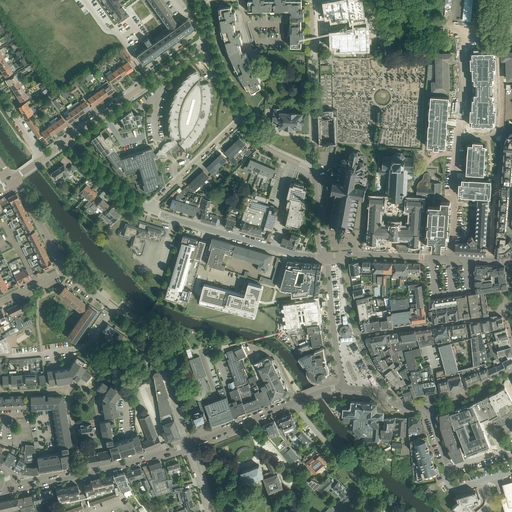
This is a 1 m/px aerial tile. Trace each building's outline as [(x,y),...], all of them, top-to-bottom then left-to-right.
[(73,17),(89,7),(84,0),(76,0),(66,7),(73,17)] [(102,0),(118,23),(122,20),(129,15),(123,8),(119,2),(121,0),(148,0),(168,27),(171,31),(152,44),(148,38),(144,41),(148,47),(147,48),(146,48),(139,53),(137,55),(137,56),(142,63),(145,61),(146,60),(150,57),(193,27),(187,19),(185,21),(184,21),(182,23),(179,20),(176,22),(159,0),(102,0)] [(292,11),(292,0),(286,0),(275,0),(265,0),(264,0),(253,0),(254,1),(248,1),(248,11),(249,11),(249,10),(253,9),(253,11),(265,11),(265,12),(270,12),(270,9),(275,9),(275,11),(287,11),(292,11)] [(302,9),(302,6),(302,0),(292,0),(292,11),(292,14),(290,14),(291,21),(292,21),(292,30),(291,30),(291,42),(290,42),(290,47),(301,47),(301,41),(304,41),(304,37),(306,37),(306,32),(304,32),(303,30),(301,30),(301,20),(304,20),(304,15),(306,15),(306,10),(303,10),(303,9),(302,9)] [(360,0),(341,0),(325,3),(327,17),(332,16),(332,20),(351,17),(351,21),(354,20),(356,27),(355,27),(355,31),(332,32),(333,46),(336,46),(337,49),(368,48),(367,27),(365,17),(363,17),(360,0)] [(231,7),(224,8),(224,7),(224,6),(223,5),(222,5),(221,5),(220,5),(219,6),(219,7),(220,14),(221,25),(222,25),(223,31),(225,36),(224,37),(227,48),(228,47),(230,53),(229,53),(230,53),(232,58),(232,59),(236,69),(237,69),(239,74),(239,75),(239,74),(242,79),(247,89),(248,89),(251,94),(251,95),(252,95),(253,96),(254,96),(254,95),(255,95),(255,94),(256,94),(256,93),(256,92),(255,91),(261,87),(258,83),(261,81),(259,77),(260,76),(258,72),(256,74),(255,72),(253,73),(250,69),(248,64),(250,63),(249,61),(251,60),(249,56),(248,57),(246,53),(243,54),(241,49),(240,44),(242,43),(241,38),(243,38),(241,34),(239,34),(239,32),(236,33),(235,28),(234,23),(236,22),(236,21),(238,20),(237,16),(236,16),(235,12),(232,12),(231,7)] [(89,38),(98,31),(91,21),(93,20),(90,15),(74,27),(78,32),(82,29),(89,38)] [(470,115),(470,121),(472,121),(471,125),(471,126),(475,126),(478,126),(479,126),(479,128),(486,128),(487,128),(487,126),(493,126),(493,121),(494,121),(495,121),(496,110),(494,110),(494,100),(493,100),(493,95),(492,95),(491,95),(491,89),(491,84),(492,84),(493,84),(493,79),(494,79),(494,68),(496,68),(496,57),(495,57),(494,57),(494,54),(494,52),(492,53),(490,53),(473,53),(472,53),(472,54),(472,56),(472,58),(470,58),(470,69),(472,69),(472,79),(474,79),(474,84),(474,91),(474,94),(474,100),(472,99),(472,110),(470,110),(470,115)] [(511,52),(502,53),(503,59),(507,59),(508,79),(511,79),(511,52)] [(448,91),(447,61),(452,61),(452,54),(437,55),(437,83),(433,83),(433,91),(448,91)] [(11,63),(8,65),(6,62),(0,65),(0,68),(2,72),(9,67),(12,65),(11,63)] [(122,66),(127,73),(133,69),(128,62),(122,66)] [(122,76),(127,73),(122,66),(117,69),(122,76)] [(12,73),(10,69),(9,67),(2,72),(5,77),(12,73)] [(100,132),(91,139),(103,156),(106,154),(107,155),(106,155),(113,164),(111,166),(118,175),(122,172),(121,170),(124,169),(125,173),(136,169),(136,168),(139,167),(143,183),(142,184),(137,185),(138,189),(139,191),(141,192),(142,192),(144,191),(160,186),(164,184),(161,174),(158,175),(154,160),(160,158),(161,158),(162,158),(163,158),(164,158),(165,158),(165,159),(166,159),(166,158),(165,158),(165,153),(171,148),(175,145),(178,142),(185,150),(184,150),(185,150),(186,148),(189,145),(190,146),(194,139),(195,141),(199,133),(200,134),(203,126),(204,127),(206,119),(208,119),(208,111),(210,111),(209,103),(211,103),(210,95),(211,95),(209,87),(211,87),(209,82),(208,82),(202,84),(201,78),(201,77),(196,70),(197,69),(196,68),(195,69),(189,73),(190,75),(187,77),(183,79),(185,80),(179,86),(180,87),(175,93),(176,94),(172,101),(173,101),(169,109),(171,109),(168,117),(170,117),(168,125),(170,125),(169,133),(171,133),(171,139),(172,139),(172,141),(171,141),(170,141),(169,141),(169,142),(168,142),(167,142),(166,142),(166,143),(165,143),(164,144),(163,145),(162,146),(162,147),(161,148),(161,149),(161,150),(159,150),(159,149),(159,150),(159,151),(158,151),(158,152),(157,153),(156,154),(155,154),(154,155),(152,150),(152,148),(149,140),(123,148),(118,150),(115,145),(114,144),(115,143),(109,135),(106,137),(104,135),(103,135),(103,136),(100,132)] [(117,80),(122,76),(117,69),(112,73),(117,80)] [(21,79),(20,77),(17,73),(14,75),(14,76),(7,80),(10,86),(18,81),(21,79)] [(112,84),(117,80),(112,73),(107,77),(112,84)] [(13,91),(21,86),(18,81),(10,86),(13,91)] [(108,95),(114,91),(109,84),(107,81),(101,85),(103,88),(108,95)] [(26,87),(25,88),(23,85),(21,86),(13,91),(17,96),(24,92),(28,89),(26,87)] [(72,93),(78,89),(75,85),(69,89),(70,90),(72,92),(72,93)] [(103,99),(108,95),(103,88),(98,91),(103,99)] [(98,102),(103,99),(98,91),(93,95),(98,102)] [(29,92),(26,94),(24,92),(17,96),(20,102),(25,99),(25,100),(30,97),(31,96),(29,92)] [(93,106),(98,102),(93,95),(88,99),(93,106)] [(428,136),(427,147),(430,147),(430,150),(443,151),(443,148),(445,148),(447,126),(444,125),(444,119),(448,119),(449,108),(448,108),(449,97),(437,96),(435,96),(431,96),(430,106),(429,118),(429,124),(428,124),(428,136)] [(90,108),(87,104),(83,98),(81,100),(83,102),(80,105),(85,112),(90,108)] [(55,100),(53,101),(59,109),(62,107),(59,102),(58,103),(55,100)] [(85,112),(80,105),(78,101),(72,105),(80,115),(85,112)] [(22,112),(29,108),(26,102),(19,107),(22,112)] [(33,113),(35,111),(33,105),(29,108),(22,112),(25,118),(33,113)] [(75,119),(80,115),(72,105),(67,108),(70,112),(75,119)] [(272,130),(279,131),(279,127),(285,128),(293,129),(293,128),(302,129),(302,124),(304,124),(304,118),(302,118),(303,114),(287,112),(288,109),(274,108),(272,130)] [(511,108),(506,110),(504,132),(503,145),(502,145),(502,146),(502,147),(502,148),(503,148),(503,149),(502,160),(503,160),(503,163),(502,171),(502,174),(501,184),(500,184),(499,193),(500,193),(500,197),(499,197),(499,205),(499,208),(498,215),(498,218),(497,226),(497,230),(496,233),(497,233),(496,236),(496,241),(496,242),(496,244),(495,244),(494,255),(500,256),(502,256),(503,256),(507,255),(508,254),(511,251),(511,239),(511,237),(510,237),(510,236),(507,233),(506,232),(506,231),(506,230),(506,227),(507,227),(507,219),(507,216),(508,216),(508,208),(508,205),(509,198),(509,194),(510,184),(511,184),(511,182),(511,181),(511,108)] [(133,113),(132,111),(131,110),(119,118),(122,122),(124,129),(136,126),(135,124),(141,123),(139,114),(134,115),(132,113),(133,113)] [(70,123),(75,119),(70,112),(65,116),(70,123)] [(336,143),(336,138),(335,138),(335,133),(336,133),(335,132),(335,128),(335,127),(335,123),(334,118),(335,118),(336,118),(335,112),(330,112),(325,112),(323,115),(320,115),(320,118),(321,143),(321,144),(336,143)] [(62,117),(59,120),(57,117),(55,118),(57,121),(62,128),(67,125),(62,117)] [(57,132),(62,128),(57,121),(52,125),(57,132)] [(57,132),(52,125),(50,123),(45,127),(52,136),(57,132)] [(46,139),(52,136),(45,127),(43,128),(44,130),(41,132),(36,136),(38,139),(43,135),(46,139)] [(247,156),(252,152),(249,149),(247,151),(243,147),(245,144),(239,138),(235,142),(243,151),(247,156)] [(467,151),(466,174),(484,175),(485,152),(485,145),(483,145),(483,142),(482,142),(482,140),(471,139),(470,144),(468,144),(468,151),(467,151)] [(240,154),(243,151),(235,142),(230,147),(236,153),(240,158),(242,156),(240,154)] [(233,156),(236,153),(230,147),(225,152),(230,157),(228,158),(236,167),(239,164),(236,162),(237,161),(233,156)] [(354,229),(359,198),(362,198),(363,198),(363,197),(364,197),(365,197),(367,187),(365,187),(367,177),(368,177),(368,176),(367,176),(363,176),(367,173),(366,168),(366,165),(366,164),(365,164),(364,162),(366,161),(366,158),(364,155),(362,155),(362,154),(360,152),(353,151),(350,153),(349,157),(348,158),(344,157),(341,159),(340,160),(341,160),(340,163),(339,162),(338,163),(334,163),(334,162),(333,162),(330,181),(331,182),(332,182),(330,191),(331,191),(332,191),(331,193),(333,193),(335,194),(329,225),(330,225),(330,226),(331,226),(331,225),(336,226),(337,227),(337,229),(335,229),(335,230),(337,230),(337,232),(344,233),(345,231),(346,232),(347,231),(345,231),(345,228),(352,229),(352,230),(353,229),(354,229)] [(379,167),(379,174),(383,174),(383,177),(387,178),(386,192),(385,191),(385,194),(385,197),(388,197),(388,200),(403,201),(403,198),(407,198),(407,196),(408,193),(407,193),(408,181),(408,178),(411,179),(412,176),(415,176),(416,176),(417,169),(415,169),(413,168),(413,167),(414,160),(415,160),(414,160),(414,158),(411,158),(411,156),(410,156),(410,158),(408,157),(408,156),(408,157),(404,157),(405,157),(406,156),(405,156),(402,153),(402,152),(401,153),(397,152),(396,151),(396,152),(396,153),(392,156),(391,155),(391,156),(392,156),(392,157),(389,157),(389,155),(388,155),(388,156),(383,156),(382,167),(381,167),(379,167)] [(227,160),(224,157),(221,154),(216,158),(222,164),(227,160)] [(217,169),(222,164),(216,158),(211,163),(217,169)] [(247,162),(244,169),(252,172),(253,170),(257,162),(251,159),(249,163),(247,162)] [(258,175),(263,164),(257,162),(253,170),(250,177),(252,178),(253,177),(255,174),(258,175)] [(212,173),(217,169),(211,163),(207,167),(212,173)] [(264,178),(269,167),(263,164),(258,175),(255,181),(258,182),(260,177),(264,178)] [(64,165),(58,169),(65,179),(70,174),(69,173),(72,171),(73,172),(76,169),(72,165),(68,168),(67,169),(64,165)] [(265,182),(268,176),(271,178),(275,170),(269,167),(264,178),(260,187),(262,187),(264,182),(265,182)] [(51,174),(57,183),(61,180),(60,178),(61,178),(63,181),(65,179),(58,169),(51,174)] [(209,177),(207,174),(203,170),(199,175),(204,181),(209,177)] [(417,187),(417,196),(423,197),(423,199),(430,200),(430,203),(440,204),(440,201),(440,198),(440,197),(441,183),(438,182),(436,182),(431,182),(431,183),(429,183),(429,181),(430,176),(430,175),(429,174),(429,173),(428,173),(427,173),(426,173),(425,173),(424,174),(424,175),(423,175),(423,176),(423,177),(423,178),(423,179),(422,179),(421,180),(420,181),(419,182),(418,183),(418,184),(417,185),(417,187)] [(204,186),(207,183),(204,181),(199,175),(194,179),(200,186),(208,194),(210,192),(204,186)] [(195,190),(200,186),(194,179),(186,187),(190,191),(192,192),(196,193),(195,190)] [(459,183),(458,193),(461,193),(461,196),(476,197),(490,197),(490,194),(491,194),(491,183),(491,180),(484,180),(469,179),(462,179),(459,179),(459,183)] [(282,225),(288,227),(292,228),(293,224),(300,226),(301,223),(303,222),(305,214),(304,213),(303,213),(307,197),(306,196),(305,196),(307,187),(304,187),(304,186),(303,184),(295,182),(294,183),(294,184),(290,183),(287,197),(289,197),(282,225)] [(57,186),(63,195),(66,192),(60,184),(57,186)] [(85,197),(91,190),(86,185),(80,193),(77,190),(72,196),(75,199),(80,193),(85,197)] [(186,194),(188,192),(185,188),(177,196),(175,200),(173,199),(170,208),(177,210),(180,199),(180,198),(182,196),(185,193),(186,194)] [(88,207),(92,203),(90,201),(96,194),(91,190),(85,197),(89,201),(85,205),(88,207)] [(238,221),(236,228),(239,229),(248,231),(251,232),(251,233),(265,237),(265,238),(269,239),(278,208),(274,207),(274,206),(271,205),(271,206),(265,205),(257,202),(258,200),(266,203),(268,203),(269,199),(267,198),(267,199),(261,197),(257,195),(254,195),(247,192),(244,203),(242,209),(245,210),(241,222),(238,221)] [(369,237),(369,243),(376,244),(377,237),(380,237),(392,238),(396,238),(411,239),(410,245),(418,246),(419,234),(420,227),(419,227),(420,211),(420,209),(423,209),(423,200),(423,199),(423,197),(417,196),(413,196),(407,196),(407,198),(406,207),(406,210),(407,210),(406,214),(410,214),(409,224),(409,223),(408,223),(408,224),(407,224),(407,225),(408,225),(408,226),(400,226),(400,222),(390,222),(389,225),(381,224),(382,224),(382,223),(382,222),(381,222),(380,222),(380,211),(381,211),(384,211),(384,210),(384,209),(385,206),(384,206),(385,197),(385,194),(379,194),(379,193),(373,192),(373,196),(370,196),(369,206),(371,206),(369,231),(369,236),(369,237)] [(13,203),(19,199),(16,193),(16,194),(10,197),(8,197),(8,198),(9,200),(11,204),(13,203)] [(189,214),(193,202),(194,199),(195,195),(193,194),(192,198),(191,198),(190,201),(186,200),(183,212),(189,214)] [(183,212),(186,200),(188,197),(186,196),(185,200),(184,200),(180,199),(177,210),(183,212)] [(200,212),(204,198),(204,197),(201,196),(199,204),(193,202),(189,214),(195,215),(197,211),(200,212)] [(210,216),(209,215),(208,214),(208,213),(209,213),(209,211),(208,211),(208,210),(209,210),(209,208),(208,208),(209,207),(210,207),(211,201),(204,198),(200,212),(198,217),(202,218),(201,221),(216,225),(216,223),(218,223),(219,218),(218,218),(218,216),(211,214),(210,216)] [(16,208),(22,205),(19,199),(13,203),(11,204),(14,209),(16,208)] [(101,216),(104,213),(106,211),(105,209),(109,205),(102,199),(102,200),(101,199),(96,205),(92,202),(92,203),(88,207),(86,210),(85,209),(84,211),(85,212),(86,211),(89,214),(91,214),(98,207),(102,211),(98,216),(100,218),(101,216)] [(429,205),(426,244),(432,244),(431,250),(441,250),(442,245),(447,245),(450,201),(441,201),(441,206),(429,205)] [(455,250),(455,253),(486,255),(487,245),(485,245),(488,202),(478,202),(478,204),(475,239),(472,235),(467,239),(471,243),(470,244),(455,243),(455,250)] [(19,214),(25,211),(22,205),(16,208),(14,209),(17,215),(19,214)] [(112,224),(116,219),(120,215),(112,208),(105,214),(104,213),(101,216),(106,221),(107,220),(108,221),(108,222),(111,225),(112,224)] [(22,220),(28,217),(25,211),(19,214),(17,215),(20,221),(22,220)] [(237,218),(231,216),(232,214),(229,213),(225,227),(233,230),(237,218)] [(23,227),(31,223),(28,217),(22,220),(20,221),(23,227)] [(135,251),(137,255),(140,255),(142,254),(146,241),(143,240),(144,237),(159,242),(160,236),(162,237),(162,235),(163,235),(165,234),(165,232),(164,230),(139,222),(138,228),(126,224),(124,229),(122,229),(122,230),(121,230),(119,231),(119,234),(120,236),(129,239),(130,236),(133,237),(130,248),(135,250),(135,251)] [(26,233),(34,229),(31,223),(23,227),(26,233)] [(30,241),(38,237),(35,231),(29,234),(27,235),(29,239),(30,241)] [(300,237),(299,237),(300,236),(292,234),(291,238),(287,236),(286,238),(283,237),(281,245),(290,248),(295,250),(298,241),(299,241),(300,240),(301,238),(300,237)] [(192,290),(201,259),(206,242),(200,240),(199,243),(197,243),(198,239),(184,235),(165,298),(179,302),(180,298),(189,301),(192,290)] [(35,246),(41,243),(38,237),(30,241),(33,247),(35,246)] [(271,255),(216,239),(212,238),(209,248),(212,249),(207,264),(224,269),(226,265),(222,264),(225,253),(260,263),(258,270),(266,272),(271,255)] [(38,252),(44,249),(41,243),(35,246),(33,247),(36,253),(38,252)] [(41,258),(47,255),(44,249),(38,252),(36,253),(39,259),(41,258)] [(44,263),(50,260),(47,255),(41,258),(39,259),(42,264),(44,263)] [(47,269),(53,266),(50,260),(44,263),(42,264),(45,270),(46,269),(47,269)] [(314,263),(312,263),(311,263),(308,263),(309,263),(308,263),(307,263),(304,263),(304,262),(303,262),(299,262),(300,262),(298,261),(298,262),(295,262),(295,261),(294,261),(293,261),(292,261),(291,261),(290,260),(289,260),(288,260),(279,288),(287,290),(290,290),(291,292),(291,293),(291,296),(304,295),(307,295),(308,295),(309,294),(309,295),(310,294),(311,294),(316,294),(317,293),(317,294),(318,293),(319,290),(319,287),(320,287),(320,286),(319,286),(320,284),(320,283),(320,280),(321,281),(321,280),(320,280),(320,279),(320,273),(321,273),(321,272),(320,272),(321,270),(322,269),(321,269),(322,265),(322,264),(321,264),(318,264),(317,264),(314,263)] [(279,269),(281,263),(276,262),(275,267),(276,267),(272,280),(261,276),(259,281),(274,286),(276,281),(279,269)] [(361,272),(360,267),(359,267),(358,262),(349,263),(351,275),(351,278),(356,278),(355,275),(361,274),(361,276),(371,275),(371,274),(371,272),(370,272),(370,271),(361,272)] [(361,267),(360,267),(361,272),(370,271),(370,268),(370,262),(363,262),(363,264),(361,264),(361,266),(361,267)] [(383,262),(382,262),(373,262),(373,272),(382,272),(383,272),(383,262)] [(392,268),(392,263),(383,262),(383,272),(382,272),(382,274),(385,274),(385,276),(382,276),(382,277),(382,284),(382,285),(382,289),(385,289),(385,277),(386,277),(386,275),(392,275),(392,268)] [(402,275),(402,263),(393,263),(393,268),(393,278),(397,278),(397,277),(398,278),(398,282),(402,282),(402,279),(401,279),(401,275),(402,275)] [(420,264),(411,263),(408,263),(408,272),(409,272),(408,275),(415,275),(415,274),(416,274),(416,275),(421,275),(420,264)] [(500,266),(497,266),(476,265),(474,293),(485,292),(508,289),(505,271),(504,267),(500,267),(500,266)] [(31,279),(27,270),(26,269),(20,272),(25,282),(31,279)] [(19,285),(25,282),(20,272),(14,275),(15,276),(19,285)] [(423,295),(422,286),(419,286),(419,283),(414,284),(408,285),(409,290),(415,289),(415,295),(423,295)] [(201,296),(200,301),(253,315),(260,287),(248,284),(245,295),(245,297),(239,296),(236,295),(213,288),(211,288),(209,287),(209,285),(205,284),(204,284),(204,285),(203,288),(203,289),(201,295),(201,296)] [(65,287),(58,294),(82,314),(66,336),(75,342),(76,340),(79,336),(86,327),(88,323),(93,316),(94,318),(95,318),(99,311),(90,304),(89,304),(88,306),(86,304),(84,303),(82,301),(79,299),(75,295),(72,292),(70,291),(69,290),(67,289),(65,287)] [(363,293),(362,288),(353,290),(355,299),(356,298),(364,297),(372,295),(371,291),(363,293)] [(486,297),(485,292),(474,293),(429,300),(429,311),(430,315),(431,315),(432,323),(449,321),(459,319),(460,319),(465,319),(489,315),(488,309),(487,303),(486,297)] [(373,299),(372,299),(372,295),(364,297),(356,298),(357,303),(363,302),(373,300),(373,299)] [(411,314),(411,310),(410,310),(408,298),(397,299),(397,300),(396,300),(396,298),(390,299),(391,309),(393,326),(412,324),(411,314)] [(283,304),(287,328),(320,323),(319,315),(318,307),(317,299),(283,304)] [(372,305),(374,305),(373,300),(363,302),(357,303),(359,314),(368,312),(373,311),(372,305)] [(19,313),(22,311),(21,308),(22,307),(21,304),(19,305),(19,304),(13,307),(17,314),(19,313)] [(379,311),(378,306),(374,306),(374,305),(372,305),(373,311),(373,313),(368,315),(368,318),(370,330),(381,328),(379,318),(384,318),(383,310),(379,311)] [(17,314),(13,307),(7,309),(12,319),(14,318),(17,324),(15,325),(17,328),(23,326),(22,324),(19,319),(17,314)] [(426,322),(425,313),(424,307),(416,308),(417,314),(411,314),(412,324),(426,322)] [(388,327),(393,326),(391,309),(383,310),(384,318),(387,317),(387,319),(388,327)] [(360,320),(368,318),(368,315),(373,313),(373,311),(368,312),(359,314),(360,320)] [(504,324),(504,325),(502,317),(496,318),(496,319),(490,320),(489,319),(469,323),(471,331),(470,331),(471,337),(479,335),(485,333),(486,334),(491,332),(506,328),(504,324)] [(363,332),(370,330),(368,318),(360,320),(363,332)] [(30,319),(22,324),(23,326),(24,328),(32,323),(30,319)] [(292,336),(297,335),(303,334),(321,331),(320,323),(287,328),(288,335),(291,334),(291,335),(292,335),(292,336)] [(468,339),(467,332),(466,323),(448,326),(449,336),(450,341),(452,340),(453,343),(468,339)] [(103,332),(102,333),(104,334),(104,335),(105,340),(105,343),(107,343),(110,342),(114,342),(115,340),(117,342),(118,342),(119,341),(120,342),(129,340),(129,339),(124,336),(123,337),(123,336),(124,335),(117,330),(116,330),(116,329),(115,328),(108,324),(103,331),(103,332)] [(24,334),(34,329),(32,325),(22,330),(24,334)] [(450,341),(449,336),(448,326),(446,327),(433,328),(434,333),(435,337),(436,343),(450,341)] [(350,333),(350,329),(347,327),(346,327),(345,327),(343,327),(341,330),(342,334),(344,336),(348,336),(350,333)] [(433,328),(431,329),(431,328),(424,329),(426,338),(423,338),(423,341),(433,339),(434,341),(418,343),(420,347),(430,345),(436,343),(435,337),(434,333),(433,328)] [(494,341),(508,336),(506,328),(491,332),(494,341)] [(434,341),(433,339),(423,341),(423,338),(426,338),(424,329),(415,330),(417,339),(418,343),(434,341)] [(417,339),(415,330),(399,333),(400,338),(401,341),(400,341),(400,343),(399,343),(400,350),(403,349),(404,352),(412,349),(413,352),(421,350),(420,347),(418,343),(417,339)] [(323,343),(321,331),(303,334),(303,339),(305,339),(306,343),(304,343),(303,342),(299,344),(296,339),(298,338),(297,335),(292,336),(292,339),(296,344),(300,351),(302,352),(323,343)] [(397,344),(397,342),(398,341),(398,338),(397,333),(389,334),(390,343),(391,347),(393,353),(397,351),(400,350),(399,343),(397,344)] [(391,347),(390,343),(389,334),(374,337),(375,345),(376,344),(377,345),(387,343),(388,348),(391,347)] [(462,369),(461,369),(462,372),(463,377),(467,386),(481,380),(481,381),(491,376),(486,366),(485,363),(486,363),(489,362),(488,358),(486,353),(486,352),(485,349),(484,347),(479,335),(471,337),(472,346),(472,351),(473,356),(473,361),(474,366),(470,367),(469,367),(462,369)] [(511,350),(511,346),(508,337),(508,336),(494,341),(493,341),(487,343),(490,350),(491,351),(493,356),(494,358),(495,359),(500,356),(501,358),(506,369),(511,365),(511,350)] [(369,347),(375,345),(374,337),(367,338),(366,339),(369,347)] [(0,353),(6,353),(9,353),(9,350),(10,350),(9,349),(9,347),(5,338),(0,339),(0,353)] [(210,353),(220,350),(217,339),(207,342),(210,353)] [(441,370),(436,371),(436,374),(437,376),(438,383),(440,392),(450,389),(450,390),(462,387),(463,387),(461,378),(460,375),(459,373),(458,370),(458,369),(456,363),(456,362),(455,358),(455,357),(455,356),(454,353),(453,349),(452,348),(451,343),(450,341),(438,343),(445,369),(442,370),(441,370)] [(363,378),(369,376),(357,343),(344,347),(348,357),(347,357),(353,373),(354,373),(353,368),(354,368),(356,373),(361,371),(363,378)] [(372,355),(388,348),(387,343),(377,345),(376,344),(375,345),(369,347),(372,355)] [(242,345),(235,349),(244,369),(246,367),(245,363),(244,363),(244,362),(244,360),(248,358),(244,349),(242,345)] [(395,359),(394,358),(393,353),(391,347),(388,348),(372,355),(375,362),(382,358),(383,359),(391,354),(393,359),(395,359)] [(325,359),(325,357),(327,356),(326,348),(324,349),(323,348),(315,352),(311,354),(311,353),(308,355),(307,355),(299,358),(305,367),(325,359)] [(231,350),(227,352),(229,358),(227,359),(235,381),(229,383),(229,384),(228,384),(228,385),(230,390),(230,391),(238,413),(237,413),(238,415),(238,414),(247,411),(251,410),(260,406),(255,392),(248,378),(248,377),(245,371),(244,369),(235,349),(231,350)] [(412,349),(404,352),(407,362),(405,364),(407,367),(399,373),(397,370),(399,368),(394,361),(393,361),(388,365),(380,370),(386,377),(389,380),(393,386),(393,385),(396,388),(400,387),(400,386),(404,385),(412,382),(411,382),(408,375),(411,374),(410,371),(417,370),(415,358),(422,356),(421,350),(413,352),(412,349)] [(407,362),(404,352),(403,349),(400,350),(397,351),(402,358),(401,359),(404,363),(405,364),(407,362)] [(393,361),(393,359),(391,354),(383,359),(382,358),(375,362),(380,370),(388,365),(393,361)] [(199,356),(189,360),(199,388),(203,399),(208,395),(207,393),(210,392),(207,385),(204,376),(206,375),(199,356)] [(256,375),(248,378),(255,392),(260,406),(273,402),(283,398),(282,397),(288,395),(288,394),(289,394),(289,393),(290,393),(290,392),(290,391),(289,391),(289,390),(275,360),(274,361),(273,359),(268,356),(251,365),(256,375)] [(506,369),(501,358),(500,356),(495,359),(493,360),(494,363),(496,362),(498,366),(496,367),(498,373),(506,369)] [(50,370),(47,371),(49,385),(54,384),(54,383),(56,382),(57,383),(62,383),(61,381),(64,381),(64,382),(69,381),(69,380),(72,380),(72,379),(74,379),(74,378),(77,380),(80,376),(84,379),(85,377),(87,379),(90,375),(91,374),(86,370),(84,369),(86,367),(84,366),(82,365),(83,364),(84,362),(77,357),(72,363),(71,364),(72,365),(69,368),(69,369),(70,369),(69,370),(67,369),(50,372),(50,370)] [(399,368),(403,365),(398,358),(395,360),(394,361),(399,368)] [(326,363),(325,363),(326,363),(325,359),(305,367),(306,369),(307,367),(309,369),(307,370),(307,371),(307,372),(307,373),(307,374),(307,375),(308,376),(308,377),(309,378),(310,379),(311,380),(312,381),(313,381),(314,382),(315,382),(316,382),(317,382),(318,382),(319,382),(318,382),(318,380),(319,379),(320,379),(320,380),(321,380),(322,380),(322,381),(323,380),(324,380),(325,380),(325,379),(326,379),(326,378),(327,378),(327,377),(327,376),(327,375),(326,374),(326,373),(327,372),(329,373),(329,372),(329,371),(329,370),(329,369),(329,368),(328,367),(328,366),(327,365),(327,364),(326,363)] [(429,374),(432,373),(430,364),(424,366),(425,369),(428,368),(429,374)] [(496,367),(495,366),(494,364),(491,366),(487,365),(486,366),(491,376),(498,373),(496,367)] [(421,380),(419,376),(421,375),(420,370),(417,370),(410,371),(411,374),(408,375),(411,382),(412,382),(415,389),(416,395),(417,395),(425,394),(423,383),(422,383),(421,379),(421,380)] [(10,384),(9,375),(5,375),(5,373),(5,372),(4,371),(0,373),(1,375),(2,375),(2,381),(3,386),(2,386),(3,386),(6,386),(6,385),(8,385),(8,384),(10,384)] [(43,385),(46,385),(44,371),(41,371),(41,373),(37,374),(38,383),(40,382),(40,385),(43,385)] [(160,398),(167,396),(165,391),(164,391),(163,389),(165,389),(160,375),(160,374),(159,374),(159,373),(158,373),(157,373),(156,373),(155,373),(154,374),(154,375),(153,375),(153,376),(153,377),(158,405),(162,404),(160,398)] [(434,377),(431,377),(431,375),(422,376),(423,382),(423,383),(425,394),(425,393),(437,392),(434,377)] [(102,382),(99,387),(101,389),(100,391),(104,394),(102,397),(104,399),(104,400),(104,402),(103,402),(104,405),(103,405),(103,410),(105,410),(105,413),(104,413),(105,418),(119,415),(118,412),(116,413),(116,411),(115,403),(114,402),(114,401),(115,401),(117,397),(118,398),(119,397),(123,391),(123,390),(116,385),(115,386),(114,387),(111,385),(109,387),(102,382)] [(404,399),(416,395),(415,389),(412,382),(404,385),(400,386),(400,387),(396,388),(396,390),(398,389),(400,396),(402,398),(404,399)] [(210,402),(205,404),(209,414),(210,416),(209,416),(210,420),(212,424),(215,423),(218,422),(235,416),(230,402),(229,402),(223,387),(218,389),(221,398),(210,402)] [(511,400),(505,387),(504,387),(498,390),(498,391),(495,392),(494,392),(489,395),(489,396),(488,396),(487,396),(500,418),(495,421),(498,428),(511,420),(511,400)] [(58,448),(61,448),(68,446),(70,446),(70,443),(71,443),(70,435),(68,435),(68,429),(69,429),(68,421),(66,421),(65,416),(67,415),(65,408),(64,408),(62,396),(53,397),(53,395),(48,395),(48,398),(45,398),(45,397),(42,397),(41,396),(34,396),(34,397),(30,398),(31,410),(38,410),(38,408),(52,408),(52,406),(59,445),(58,445),(58,448)] [(23,408),(26,408),(26,403),(23,403),(23,397),(20,397),(16,397),(16,396),(15,396),(15,397),(12,398),(12,397),(8,397),(4,397),(4,398),(1,398),(1,396),(1,398),(0,397),(0,407),(23,406),(23,408)] [(162,404),(158,405),(162,429),(163,432),(166,440),(169,439),(169,440),(177,436),(178,434),(173,421),(174,420),(169,402),(168,402),(167,396),(160,398),(162,404)] [(497,428),(498,428),(495,421),(500,418),(487,396),(482,399),(483,400),(480,402),(479,400),(472,404),(476,413),(477,413),(480,421),(481,421),(487,418),(490,416),(491,418),(492,418),(493,421),(497,428)] [(201,408),(190,413),(196,426),(208,421),(204,412),(206,411),(202,400),(198,401),(201,408)] [(351,422),(350,429),(357,438),(360,438),(361,436),(362,438),(363,438),(362,441),(364,443),(375,444),(379,440),(380,427),(376,422),(379,419),(380,418),(384,418),(384,411),(379,411),(378,410),(377,409),(377,408),(377,403),(367,402),(368,402),(361,401),(361,402),(351,401),(351,406),(351,407),(349,408),(348,408),(343,408),(343,415),(345,415),(344,422),(349,422),(351,422)] [(490,445),(480,421),(477,413),(476,413),(472,404),(466,406),(451,411),(451,413),(450,413),(449,411),(449,412),(449,411),(453,423),(453,425),(455,428),(456,428),(467,454),(490,445)] [(453,425),(453,423),(449,411),(437,414),(446,444),(448,450),(452,462),(468,457),(467,455),(467,454),(456,428),(455,428),(453,425)] [(309,438),(304,433),(301,430),(300,431),(298,429),(297,426),(296,427),(295,425),(296,425),(295,424),(294,422),(297,420),(296,416),(293,418),(292,415),(292,414),(291,414),(287,416),(287,415),(283,417),(283,418),(279,419),(278,419),(279,419),(279,420),(282,429),(283,430),(284,433),(285,433),(284,432),(285,432),(284,431),(283,430),(293,426),(294,429),(293,430),(295,433),(296,434),(296,435),(306,445),(306,446),(311,441),(309,438)] [(161,445),(159,440),(149,415),(140,419),(148,439),(142,442),(144,446),(146,451),(161,445)] [(421,420),(420,416),(409,417),(409,426),(409,436),(410,441),(426,436),(426,434),(427,434),(422,420),(421,420)] [(395,417),(385,418),(384,429),(381,429),(381,430),(381,435),(382,438),(383,438),(383,441),(384,442),(389,443),(391,441),(391,438),(392,434),(392,428),(395,428),(395,423),(396,423),(395,417)] [(405,436),(406,429),(407,418),(397,417),(396,435),(395,435),(394,439),(392,439),(391,446),(402,447),(403,436),(405,436)] [(114,423),(113,419),(101,422),(102,422),(102,425),(100,425),(101,432),(103,432),(103,433),(102,434),(102,438),(104,438),(104,440),(106,440),(106,444),(109,444),(110,446),(109,446),(112,457),(116,456),(116,458),(133,453),(135,452),(135,453),(136,453),(137,453),(137,454),(138,454),(139,454),(139,453),(143,452),(138,433),(130,436),(130,437),(128,438),(113,443),(112,435),(111,435),(111,434),(111,429),(110,429),(110,428),(110,426),(115,426),(114,423)] [(280,434),(276,425),(274,420),(264,425),(268,437),(291,463),(298,458),(290,449),(288,450),(281,442),(285,440),(280,434)] [(81,434),(82,434),(82,437),(86,437),(86,436),(93,434),(92,426),(91,424),(84,425),(84,424),(80,425),(81,428),(80,428),(79,428),(79,429),(78,430),(78,431),(78,432),(78,433),(79,433),(79,434),(80,434),(81,434)] [(430,453),(427,445),(430,444),(427,435),(426,436),(410,441),(411,450),(413,449),(423,480),(440,474),(437,466),(434,467),(432,458),(433,458),(433,457),(434,457),(434,456),(434,455),(434,454),(433,454),(433,453),(432,453),(431,453),(430,453)] [(37,457),(34,445),(25,444),(25,446),(22,446),(21,452),(25,454),(25,455),(20,452),(17,457),(19,458),(12,468),(18,471),(19,469),(20,470),(21,470),(21,472),(24,472),(28,473),(29,474),(38,472),(37,466),(38,465),(37,457)] [(6,447),(5,447),(4,446),(3,447),(0,445),(0,460),(2,462),(9,452),(10,452),(11,452),(12,449),(6,447)] [(69,451),(68,446),(61,448),(62,452),(39,456),(37,457),(40,471),(39,471),(39,472),(42,471),(66,467),(66,465),(70,465),(68,453),(66,454),(66,451),(69,451)] [(14,455),(17,451),(12,448),(12,449),(11,452),(10,452),(9,452),(2,462),(8,466),(14,455)] [(98,465),(110,463),(108,451),(97,453),(98,465)] [(87,467),(98,465),(97,453),(85,455),(87,467)] [(19,458),(17,457),(14,455),(8,466),(12,468),(19,458)] [(318,471),(324,466),(327,463),(320,456),(315,460),(313,458),(306,463),(315,474),(318,471)] [(277,474),(276,472),(277,472),(272,459),(267,461),(271,472),(263,475),(259,465),(241,472),(242,474),(240,475),(242,480),(244,479),(246,484),(263,477),(269,493),(274,491),(275,492),(278,491),(278,489),(283,487),(277,473),(277,474)] [(163,470),(162,467),(160,462),(142,467),(145,472),(156,496),(170,491),(170,489),(169,484),(168,479),(164,480),(162,473),(156,474),(160,473),(159,471),(163,470)] [(178,463),(167,466),(169,473),(176,471),(176,470),(180,469),(178,463)] [(141,468),(136,469),(138,478),(141,477),(142,480),(143,482),(142,482),(142,484),(143,485),(145,490),(150,488),(147,483),(145,475),(144,475),(143,470),(142,470),(141,468)] [(134,470),(127,472),(128,477),(130,481),(130,480),(131,484),(131,483),(136,482),(135,479),(138,478),(136,469),(134,470)] [(113,476),(116,482),(121,493),(131,490),(129,485),(126,479),(126,478),(124,473),(113,476)] [(84,484),(84,485),(85,492),(86,495),(91,494),(91,495),(94,495),(94,493),(96,493),(96,491),(104,489),(105,491),(110,490),(110,488),(114,487),(115,490),(116,494),(119,493),(117,485),(114,486),(114,484),(112,476),(90,481),(91,482),(84,484)] [(330,480),(328,477),(321,484),(318,487),(325,493),(332,486),(342,498),(335,504),(337,506),(334,509),(331,506),(324,511),(337,511),(336,511),(339,508),(340,510),(346,504),(345,503),(350,499),(349,499),(350,498),(348,496),(347,496),(346,496),(344,494),(347,492),(344,488),(343,488),(344,487),(342,485),(342,486),(341,485),(338,482),(335,485),(333,483),(334,482),(331,479),(330,480)] [(318,487),(321,484),(312,480),(309,482),(307,481),(306,482),(315,491),(318,487)] [(501,498),(504,511),(511,511),(511,484),(509,486),(508,482),(502,484),(506,498),(504,499),(502,499),(501,498)] [(67,487),(56,489),(57,497),(59,501),(69,499),(69,500),(80,497),(79,493),(78,485),(67,488),(67,487)] [(184,490),(183,486),(173,488),(170,489),(170,491),(171,492),(174,491),(175,493),(179,491),(179,494),(181,494),(182,496),(183,496),(184,499),(183,499),(183,500),(191,498),(188,489),(184,490)] [(433,493),(428,488),(425,492),(430,496),(433,493)] [(50,490),(32,494),(34,504),(45,501),(46,505),(51,503),(50,500),(53,500),(52,495),(51,490),(50,490)] [(481,501),(481,500),(480,498),(478,499),(478,496),(477,496),(476,491),(456,497),(455,497),(455,498),(454,498),(454,499),(454,500),(455,504),(451,509),(451,508),(450,508),(453,511),(473,511),(471,509),(476,505),(477,505),(478,505),(479,505),(480,504),(481,503),(481,502),(481,501)] [(88,503),(89,506),(119,496),(119,494),(119,493),(116,494),(88,503)] [(31,495),(18,498),(19,505),(21,511),(38,511),(37,507),(34,508),(32,500),(31,495)] [(0,511),(21,511),(19,505),(18,498),(0,501),(0,511)] [(186,511),(189,511),(188,508),(193,507),(191,498),(183,500),(179,501),(180,504),(183,503),(185,509),(176,511),(175,511),(186,511)]
